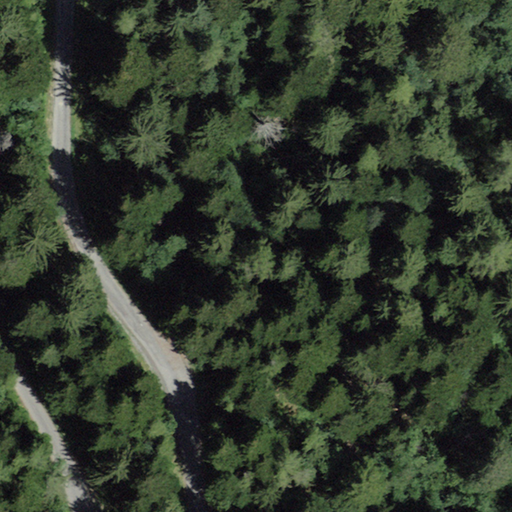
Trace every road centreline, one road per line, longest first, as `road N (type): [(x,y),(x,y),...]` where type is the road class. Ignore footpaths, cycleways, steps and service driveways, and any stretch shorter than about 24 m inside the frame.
road 1 (unclassified): [(194,511),(180,387),(73,233),(60,173),(66,0)]
road 2 (unclassified): [(82,511),(59,441),(0,352)]
